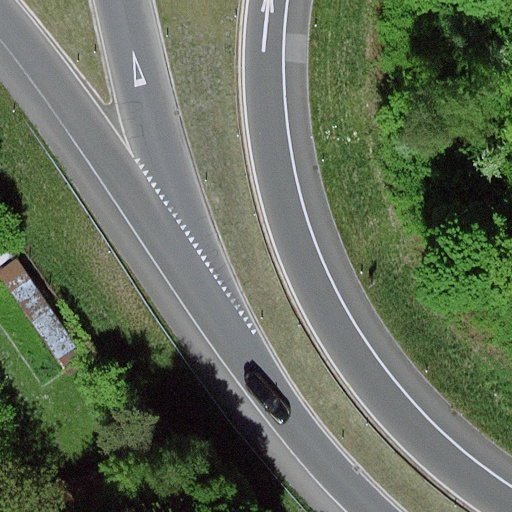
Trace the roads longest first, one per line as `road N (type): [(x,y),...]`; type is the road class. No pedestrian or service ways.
road 1 (motorway): [(511,509),(478,491),(405,418),(329,320),(287,215),(268,110),(269,0)]
road 2 (motorway): [(0,22),(194,286)]
road 3 (motorway): [(123,0),(194,286)]
road 4 (motorway): [(194,286),(280,412),(366,511)]
